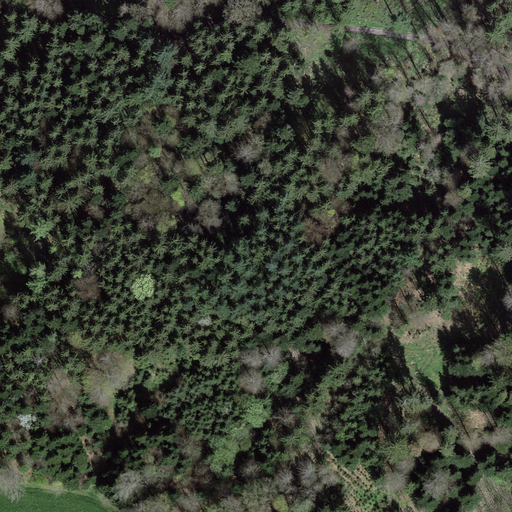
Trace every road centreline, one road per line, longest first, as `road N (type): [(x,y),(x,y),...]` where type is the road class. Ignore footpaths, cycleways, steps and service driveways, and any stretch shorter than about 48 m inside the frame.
road 1 (track): [(94,498),(118,384),(171,288),(168,243),(183,179),(192,53)]
road 2 (track): [(167,19),(384,29),(448,43),(511,76)]
road 3 (track): [(339,276),(167,19)]
road 4 (track): [(140,19),(0,13)]
road 5 (track): [(0,487),(76,492),(117,511)]
